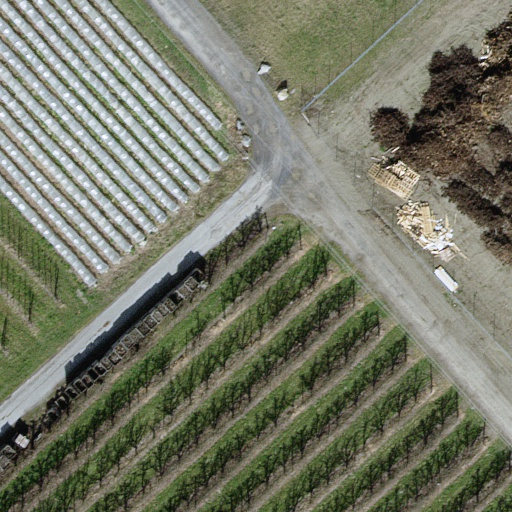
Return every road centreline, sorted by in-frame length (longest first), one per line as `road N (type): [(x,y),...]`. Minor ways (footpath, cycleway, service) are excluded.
road 1 (unclassified): [(0,418),(269,170)]
road 2 (unclassified): [(269,170),(511,428)]
road 3 (unclassified): [(161,0),(252,115),(269,170)]
